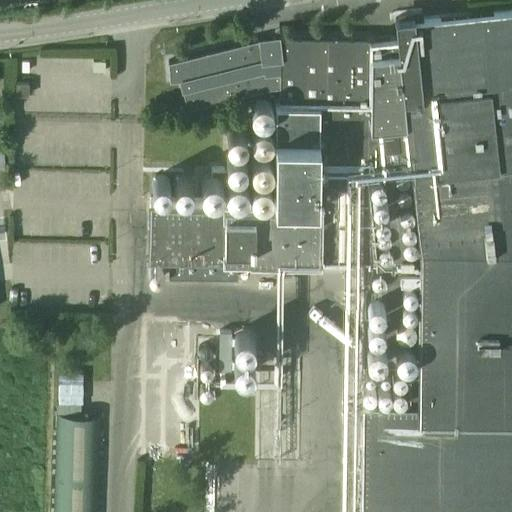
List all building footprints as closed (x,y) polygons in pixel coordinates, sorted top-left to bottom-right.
[(149,197),(149,254),(238,255),(364,257),(359,511),(511,511),(511,7),(468,12),(414,18),(413,14),(395,16),(397,36),(372,39),(371,39),(280,36),(280,41),(259,43),(258,38),(168,60),(169,79),(180,79),(187,107),(276,85),(274,198),(149,197)] [(28,82),(16,82),(16,93),(28,94),(28,82)] [(169,263),(169,276),(237,277),(237,264),(169,263)] [(215,399),(215,358),(197,357),(196,399),(215,399)] [(97,511),(101,407),(92,407),(58,407),(54,511),(97,511)] [(140,458),(164,458),(164,453),(169,453),(169,457),(197,457),(197,408),(140,409),(140,458)]
